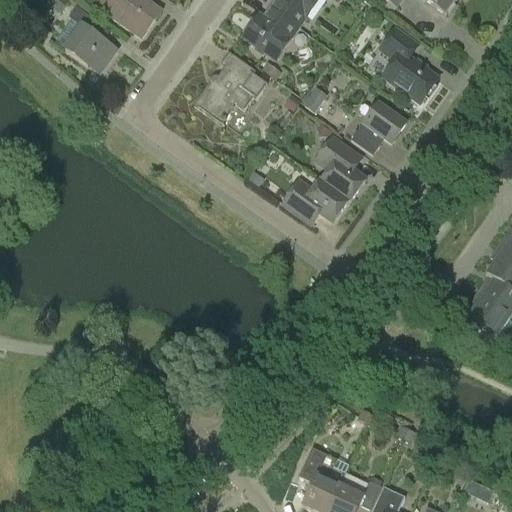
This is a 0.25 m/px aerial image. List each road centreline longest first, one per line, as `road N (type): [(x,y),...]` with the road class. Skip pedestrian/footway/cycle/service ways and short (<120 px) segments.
road 1 (residential): [(375,295),(144,124),(145,104),(218,0)]
road 2 (tertiary): [(173,511),(296,394),(375,295)]
road 3 (tertiary): [(375,295),(511,93)]
